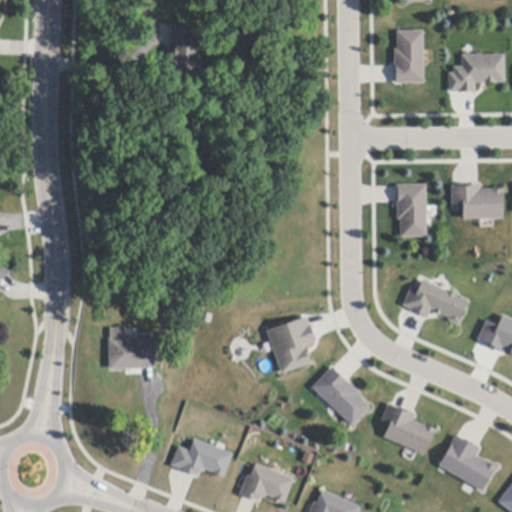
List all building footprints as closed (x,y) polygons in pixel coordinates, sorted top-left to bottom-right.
[(170,72),(171,46),(171,44),(173,44),(174,26),(174,25),(194,26),(193,48),(197,48),(195,74),(170,72)] [(396,83),(395,67),(395,50),(397,50),(397,32),(424,32),(425,84),(396,84),(396,83)] [(474,93),(459,93),(451,93),(450,93),(450,74),(455,74),(455,68),(463,68),(462,56),(464,56),(473,56),(505,56),(505,83),(475,83),(475,93),(474,93)] [(427,219),(427,228),(427,238),(401,238),(401,220),(398,220),(398,204),(398,187),(398,186),(427,186),(427,219)] [(504,219),(463,220),(463,205),(452,205),(452,188),(462,187),(462,186),(480,186),(480,190),(504,190),(504,219)] [(10,275),(9,275),(0,281),(0,261),(1,261),(10,275)] [(426,318),(411,311),(412,310),(405,307),(404,306),(411,289),(418,292),(423,282),(447,292),(448,291),(458,295),(457,297),(470,303),(460,326),(449,322),(450,319),(441,315),(440,317),(433,314),(434,312),(431,310),(428,319),(426,318)] [(511,356),(475,340),(485,319),(495,323),(500,313),(511,318),(511,356)] [(278,373),(265,328),(307,316),(314,340),(305,343),(311,363),(278,373)] [(125,330),(126,340),(138,340),(155,339),(155,369),(153,369),(141,370),(110,370),(110,340),(111,340),(111,330),(125,329),(125,330)] [(334,369),(347,383),(359,394),(357,395),(370,408),(352,427),(337,412),(330,406),(313,389),(332,368),(334,369)] [(392,406),(398,409),(399,407),(413,414),(416,415),(414,421),(436,431),(424,456),(385,438),(390,426),(382,422),(389,405),(392,406)] [(458,438),(463,441),(464,440),(478,448),(480,450),(476,457),(496,469),(483,492),(475,488),(467,483),(440,467),(457,437),(458,438)] [(193,440),(232,454),(224,477),(201,469),(198,477),(171,467),(178,448),(189,452),(193,440)] [(285,501),(264,493),(261,502),(238,494),(250,462),(293,477),(285,501)] [(511,511),(508,511),(495,503),(511,479),(511,511)] [(360,505),(357,511),(308,511),(318,488),(360,505)]
